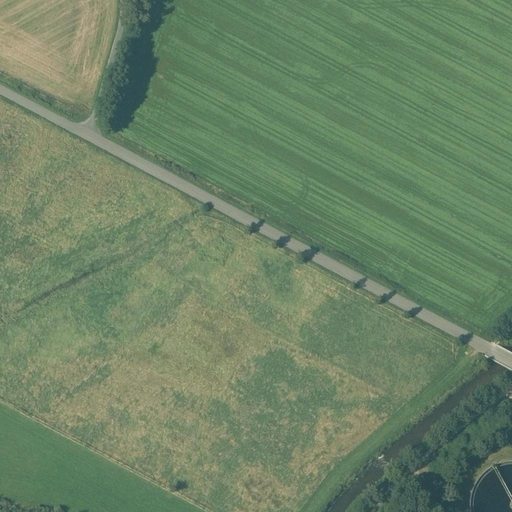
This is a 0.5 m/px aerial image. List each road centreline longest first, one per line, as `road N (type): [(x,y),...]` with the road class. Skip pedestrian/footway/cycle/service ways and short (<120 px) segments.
road 1 (unclassified): [(88,137),(489,351)]
road 2 (unclassified): [(122,0),(88,137)]
